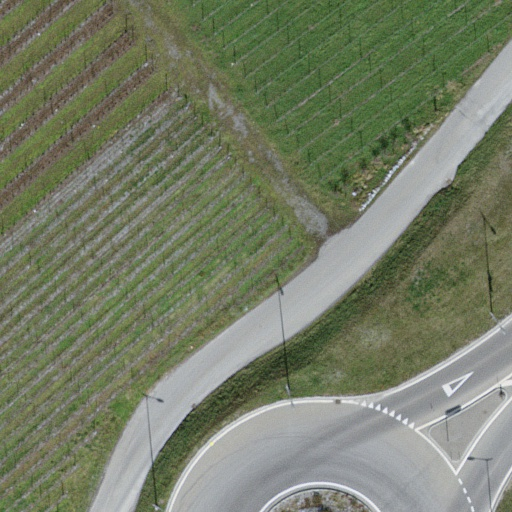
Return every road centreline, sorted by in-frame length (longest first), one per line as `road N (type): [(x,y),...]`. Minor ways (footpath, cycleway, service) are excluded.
road 1 (unclassified): [(511,69),(350,260),(159,413),(109,511)]
road 2 (primary): [(511,360),(397,417),(342,434)]
road 3 (primary): [(342,434),(296,436),(254,454),(230,474),(207,511)]
road 4 (primary): [(440,511),(409,466),(342,434)]
